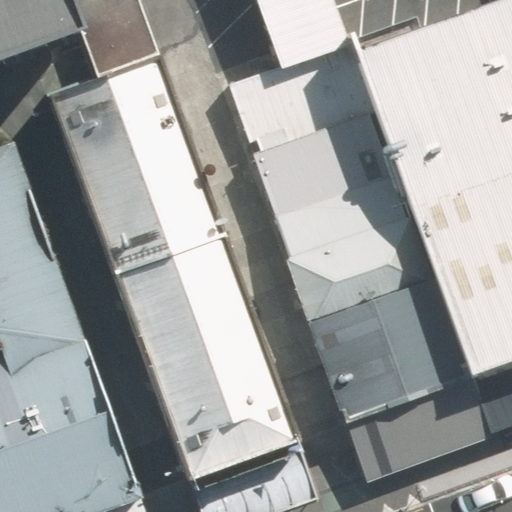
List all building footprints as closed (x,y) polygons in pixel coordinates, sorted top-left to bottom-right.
[(66,0),(0,0),(0,59),(78,31),(66,0)] [(257,0),(280,63),(349,38),(335,0),(257,0)] [(469,377),(511,362),(511,0),(493,0),(352,52),(469,377)] [(344,423),(469,377),(352,52),(349,38),(280,63),(232,81),(344,423)] [(44,96),(187,479),(299,439),(149,61),(44,96)] [(0,511),(98,511),(141,497),(13,146),(0,150),(0,511)] [(511,362),(469,377),(490,435),(511,427),(511,362)] [(469,377),(344,423),(365,480),(490,435),(469,377)] [(275,511),(320,496),(299,439),(187,479),(199,511),(275,511)] [(146,511),(141,497),(98,511),(146,511)]
